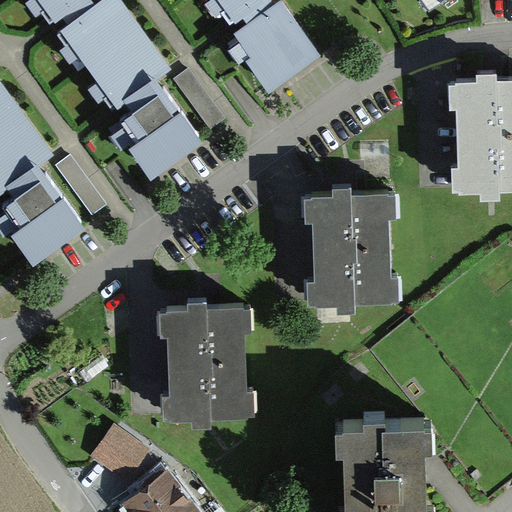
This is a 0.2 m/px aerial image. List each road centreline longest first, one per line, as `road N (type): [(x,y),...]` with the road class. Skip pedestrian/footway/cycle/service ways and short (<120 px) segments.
road 1 (residential): [(511,33),(426,47),(348,82),(0,339)]
road 2 (residential): [(0,396),(83,511)]
